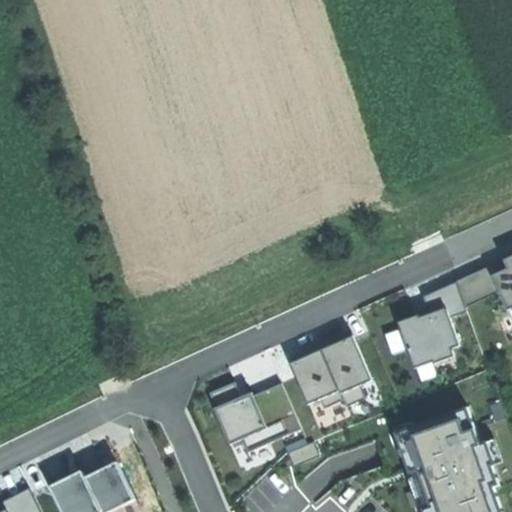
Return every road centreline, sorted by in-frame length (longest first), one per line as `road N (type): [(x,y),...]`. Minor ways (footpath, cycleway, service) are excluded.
road 1 (residential): [(511,222),(161,383)]
road 2 (residential): [(161,383),(0,463)]
road 3 (residential): [(215,511),(161,383)]
